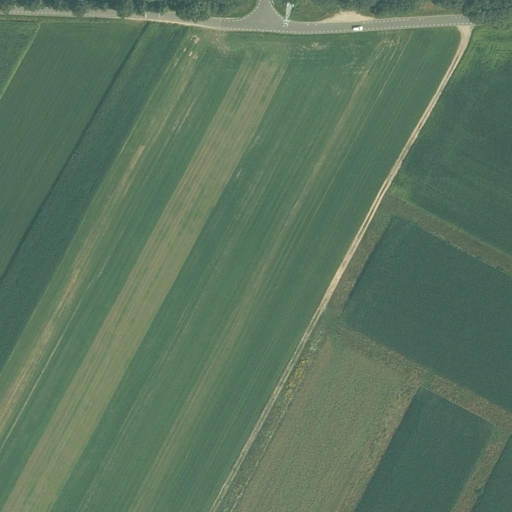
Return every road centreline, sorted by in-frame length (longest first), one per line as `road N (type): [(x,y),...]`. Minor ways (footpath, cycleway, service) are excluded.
road 1 (track): [(469,19),(213,511)]
road 2 (tertiary): [(265,26),(0,8)]
road 3 (tertiary): [(265,26),(511,20)]
